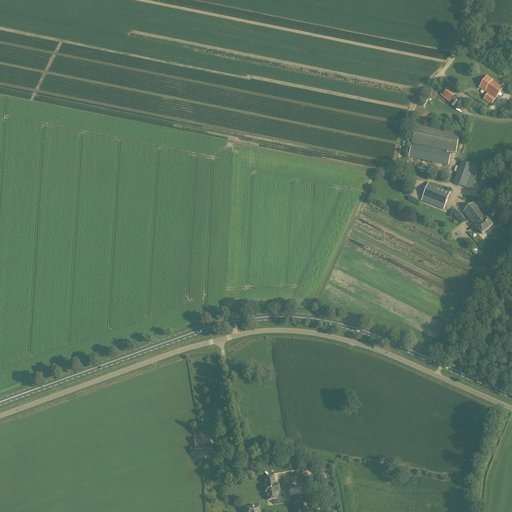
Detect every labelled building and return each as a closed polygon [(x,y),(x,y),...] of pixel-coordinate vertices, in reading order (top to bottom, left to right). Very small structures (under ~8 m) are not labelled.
[(485,92),(487,93),(488,90),(491,85),(492,86),(494,82),(493,81),(487,77),(479,88),(485,92)] [(488,90),(487,93),(488,94),(484,100),(491,105),(503,88),(494,82),(492,86),(491,85),(488,90)] [(447,86),(440,95),(450,103),(457,94),(447,86)] [(416,124),(412,144),(456,153),(460,134),(416,124)] [(412,146),(409,158),(448,166),(451,154),(412,146)] [(479,169),(462,162),(454,184),(471,191),(479,169)] [(429,183),(422,201),(444,210),(451,192),(429,183)] [(476,227),(476,228),(482,235),(494,226),(489,219),(497,213),(493,209),(486,214),(487,216),(486,217),(475,203),(464,212),(476,227)] [(210,437),(195,437),(195,447),(211,447),(210,437)] [(273,477),(264,478),(267,501),(277,500),(276,490),(279,490),(278,485),(275,485),(273,477)] [(303,511),(301,495),(291,497),(292,511),(303,511)]
